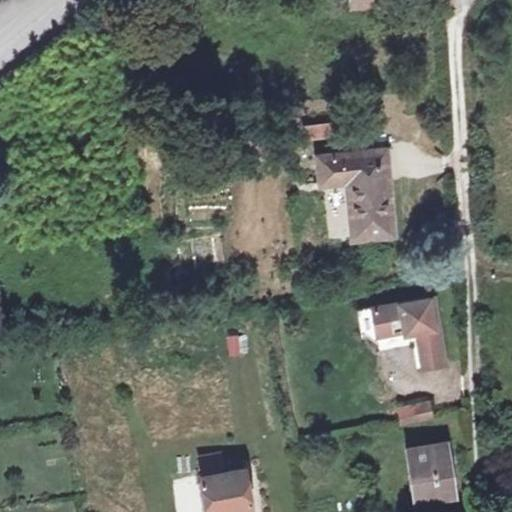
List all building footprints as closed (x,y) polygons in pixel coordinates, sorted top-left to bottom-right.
[(134,6),(108,4),(105,26),(132,29),(134,6)] [(313,124),(317,140),(338,135),(334,119),(313,124)] [(392,231),(385,145),(317,151),(320,182),(344,180),(350,234),(392,231)] [(416,332),(422,369),(445,366),(434,298),(372,308),(376,336),(403,332),(412,330),(413,333),(416,332)] [(398,409),(401,425),(430,420),(427,404),(398,409)] [(451,484),(444,442),(409,448),(416,489),(451,484)] [(200,459),(203,476),(223,473),(221,456),(200,459)] [(200,476),(205,511),(219,511),(251,507),(246,470),(223,473),(203,476),(200,476)]
